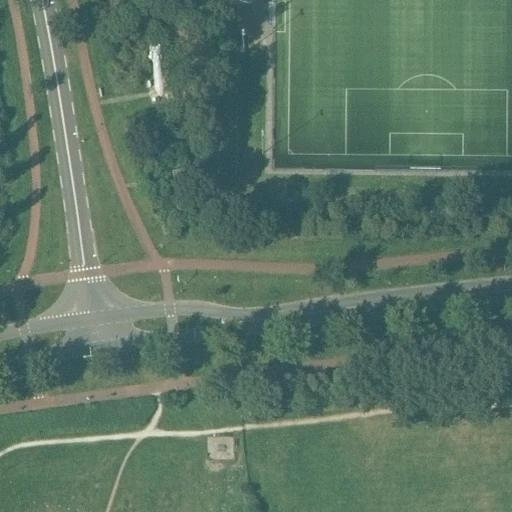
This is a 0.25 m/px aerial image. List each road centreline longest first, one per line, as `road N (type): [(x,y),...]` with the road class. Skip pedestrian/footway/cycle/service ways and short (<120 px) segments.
road 1 (tertiary): [(92,319),(41,0)]
road 2 (secondary): [(255,321),(511,292)]
road 3 (secondary): [(255,321),(193,310),(92,319)]
road 4 (secondary): [(96,349),(255,321)]
